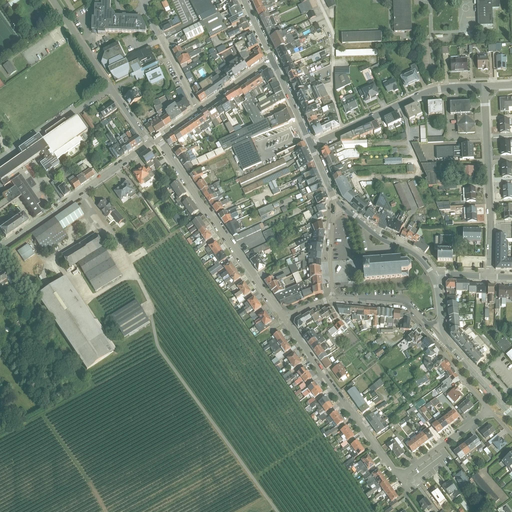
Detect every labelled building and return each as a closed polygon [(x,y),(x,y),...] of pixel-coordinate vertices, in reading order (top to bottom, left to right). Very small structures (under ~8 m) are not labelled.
[(2,0),(4,3),(3,4),(1,5),(5,10),(7,9),(10,6),(11,8),(20,1),(19,0),(2,0)] [(92,18),(92,27),(92,31),(98,32),(98,34),(106,35),(106,32),(115,32),(122,33),(131,33),(139,33),(146,34),(146,29),(140,17),(138,18),(126,17),(126,16),(123,16),(123,17),(115,17),(115,15),(111,11),(110,11),(111,3),(110,0),(95,0),(95,19),(92,18)] [(203,22),(217,15),(214,9),(213,8),(211,3),(210,0),(191,0),(196,8),(194,9),(198,18),(200,17),(203,22)] [(210,0),(211,3),(215,1),(215,2),(216,2),(217,3),(215,7),(213,8),(214,9),(217,8),(234,0),(210,0)] [(226,13),(239,7),(238,4),(237,5),(236,3),(236,2),(236,1),(235,0),(234,0),(217,8),(218,11),(224,9),(226,13)] [(259,0),(253,3),(257,12),(275,4),(274,1),(275,1),(274,0),(259,0)] [(333,0),(326,3),(329,9),(336,5),(333,0)] [(410,0),(393,0),(394,32),(412,32),(410,0)] [(166,1),(161,3),(164,9),(170,7),(166,1)] [(308,1),(302,4),(297,6),(302,16),(313,11),(308,1)] [(499,1),(477,2),(478,26),(493,26),(492,9),(500,9),(499,1)] [(275,4),(257,12),(259,17),(269,13),(268,10),(276,7),(275,4)] [(192,39),(197,37),(207,32),(210,38),(211,38),(224,31),(226,30),(228,29),(232,27),(233,30),(239,28),(241,27),(239,22),(245,19),(243,15),(239,7),(226,13),(221,16),(220,13),(217,15),(203,22),(183,31),(185,36),(182,38),(184,43),(192,39)] [(314,11),(307,14),(310,20),(316,17),(314,11)] [(269,13),(259,17),(262,23),(273,18),(279,15),(278,12),(270,15),(269,13)] [(165,25),(161,27),(164,32),(181,24),(178,16),(174,18),(175,20),(172,22),(171,20),(164,24),(165,25)] [(273,18),(262,23),(266,31),(270,29),(275,26),(277,26),(273,18)] [(241,27),(239,28),(241,34),(250,29),(247,24),(241,27)] [(270,39),(283,32),(279,25),(277,26),(275,26),(270,29),(266,31),(270,39)] [(310,26),(297,32),(299,37),(313,32),(310,26)] [(239,28),(233,30),(236,37),(242,34),(241,34),(239,28)] [(226,30),(224,31),(225,34),(227,38),(229,37),(230,39),(236,37),(233,30),(231,31),(230,29),(228,30),(228,29),(226,30)] [(294,43),(295,43),(289,29),(288,30),(283,32),(270,39),(272,42),(272,43),(273,45),(273,46),(274,47),(275,49),(276,51),(286,47),(294,43)] [(381,32),(342,34),(342,44),(382,43),(381,32)] [(243,42),(253,37),(252,33),(248,35),(247,34),(237,39),(236,40),(237,41),(239,41),(242,39),(243,42)] [(182,53),(192,48),(201,43),(198,38),(197,37),(192,39),(194,43),(181,50),(180,48),(179,48),(178,46),(172,49),(175,56),(182,53)] [(235,46),(238,52),(240,56),(246,53),(255,49),(258,47),(258,45),(253,37),(243,42),(240,44),(235,46)] [(286,47),(276,51),(281,61),(282,60),(289,57),(297,54),(299,53),(300,53),(299,52),(298,49),(301,48),(300,46),(307,43),(305,38),(301,39),(298,40),(299,41),(297,41),(295,43),(294,43),(286,47)] [(223,45),(217,49),(219,54),(226,51),(223,45)] [(105,54),(101,64),(109,76),(111,75),(112,74),(114,79),(116,82),(128,76),(129,74),(131,75),(130,77),(133,78),(133,79),(135,77),(137,81),(146,77),(146,78),(147,79),(147,81),(148,81),(151,86),(156,84),(159,84),(159,82),(165,79),(158,66),(159,63),(157,63),(153,54),(145,58),(139,61),(138,60),(128,65),(127,62),(126,62),(120,47),(105,54)] [(255,49),(246,53),(248,55),(249,57),(250,56),(254,54),(253,53),(259,49),(258,47),(255,49)] [(182,53),(175,56),(178,61),(182,59),(188,55),(194,52),(192,48),(182,53)] [(253,60),(256,64),(263,59),(263,58),(259,49),(253,53),(254,54),(250,56),(252,58),(250,59),(251,61),(253,60)] [(182,59),(178,61),(182,70),(187,67),(186,64),(187,63),(187,64),(191,62),(191,61),(190,60),(202,53),(200,50),(197,51),(194,52),(188,55),(182,59)] [(242,59),(243,61),(249,58),(249,57),(248,55),(246,53),(240,56),(242,59)] [(282,60),(281,61),(284,68),(292,65),(294,64),(303,60),(300,53),(299,53),(297,54),(289,57),(282,60)] [(478,57),(477,57),(478,69),(478,70),(483,70),(484,71),(489,70),(489,68),(488,68),(488,55),(486,55),(485,54),(482,54),(481,55),(477,55),(478,57)] [(506,56),(496,57),(497,70),(506,69),(505,61),(506,61),(506,56)] [(459,72),(459,58),(459,57),(451,57),(451,60),(451,73),(459,72)] [(243,61),(248,70),(254,66),(256,64),(253,60),(251,61),(250,59),(249,58),(243,61)] [(459,58),(459,72),(468,72),(467,58),(459,58)] [(231,67),(228,69),(235,79),(239,76),(241,75),(239,73),(241,72),(242,73),(246,71),(248,70),(243,61),(242,59),(238,62),(236,59),(229,64),(231,67)] [(9,61),(3,66),(10,76),(16,71),(9,61)] [(187,67),(182,70),(185,75),(191,72),(201,66),(202,65),(200,61),(194,64),(187,67)] [(223,73),(230,83),(235,79),(228,69),(225,63),(219,67),(223,73)] [(292,65),(284,68),(288,76),(300,70),(302,69),(305,68),(303,65),(296,68),(294,64),(292,65)] [(378,64),(371,68),(373,74),(381,70),(378,64)] [(407,74),(400,77),(405,88),(420,81),(417,74),(419,73),(418,70),(420,69),(418,64),(415,65),(411,67),(412,70),(406,72),(407,74)] [(364,82),(370,79),(368,73),(369,73),(366,65),(358,68),(364,82)] [(218,77),(225,86),(230,83),(223,73),(221,75),(217,69),(214,71),(218,77)] [(263,82),(266,88),(272,85),(271,82),(272,82),(275,80),(271,71),(268,70),(263,74),(262,75),(259,77),(263,82)] [(300,70),(288,76),(291,84),(299,80),(298,77),(302,75),(300,70)] [(191,72),(185,75),(188,80),(194,77),(191,72)] [(310,75),(309,75),(306,77),(303,78),(299,80),(291,84),(295,92),(316,83),(313,77),(315,77),(313,73),(311,74),(310,75)] [(210,79),(217,91),(225,86),(218,77),(217,77),(216,75),(210,79)] [(346,75),(335,75),(335,91),(335,92),(351,85),(350,83),(346,75)] [(245,102),(242,104),(242,106),(254,125),(265,120),(261,113),(257,106),(268,101),(265,96),(264,95),(264,94),(265,91),(264,89),(266,88),(263,82),(259,77),(247,85),(240,90),(246,100),(244,101),(245,102)] [(199,85),(207,98),(217,91),(210,79),(199,85)] [(387,81),(383,83),(388,93),(393,91),(394,92),(399,91),(393,79),(388,82),(387,81)] [(264,89),(265,91),(267,90),(268,92),(271,88),(278,85),(275,80),(272,82),(271,82),(272,85),(266,88),(264,89)] [(316,83),(295,92),(296,96),(323,85),(321,81),(316,83)] [(370,99),(370,100),(376,98),(376,97),(379,95),(373,82),(369,84),(370,87),(359,92),(361,98),(364,97),(366,101),(370,99)] [(207,98),(199,85),(192,89),(194,92),(196,96),(200,103),(207,98)] [(264,95),(265,96),(269,94),(271,93),(280,89),(278,85),(271,88),(268,92),(269,93),(264,95)] [(321,100),(328,97),(323,85),(296,96),(298,99),(300,105),(302,108),(318,101),(321,100)] [(132,92),(125,98),(130,106),(142,98),(135,87),(131,90),(132,92)] [(182,103),(177,107),(182,115),(187,112),(187,111),(191,108),(190,106),(185,98),(186,97),(181,88),(177,90),(176,90),(181,101),(182,103)] [(234,91),(242,104),(245,102),(244,101),(246,100),(240,90),(238,88),(234,91)] [(275,97),(282,93),(280,89),(271,93),(269,94),(272,99),(275,97)] [(230,93),(235,102),(238,107),(242,104),(234,91),(230,93)] [(226,100),(233,112),(236,110),(233,104),(235,102),(230,93),(224,97),(226,100)] [(257,106),(261,113),(285,101),(282,93),(275,97),(272,99),(268,101),(257,106)] [(342,100),(340,100),(346,114),(351,112),(350,111),(357,108),(352,95),(344,99),(342,100)] [(328,97),(321,100),(323,105),(325,108),(325,109),(325,108),(327,108),(334,105),(333,102),(331,102),(328,97)] [(511,98),(501,99),(501,111),(509,111),(509,108),(511,107),(511,98)] [(158,115),(165,127),(168,125),(172,123),(166,113),(162,115),(160,111),(164,109),(159,99),(157,100),(153,102),(155,107),(154,107),(158,115)] [(221,103),(219,105),(225,113),(226,115),(228,113),(230,115),(234,113),(233,112),(226,100),(221,103)] [(261,113),(265,120),(290,110),(288,107),(285,101),(261,113)] [(318,101),(302,108),(306,117),(322,110),(318,101)] [(455,103),(450,103),(451,115),(456,114),(459,117),(457,117),(458,125),(457,126),(458,127),(458,134),(466,134),(467,135),(467,134),(473,133),(474,133),(475,133),(474,132),(475,132),(475,126),(474,126),(475,125),(474,124),(474,118),(474,117),(473,117),(473,116),(472,117),(472,116),(473,114),(471,113),(471,114),(470,113),(470,110),(471,110),(471,106),(470,106),(469,102),(460,102),(460,101),(455,102),(455,103)] [(113,102),(99,112),(102,115),(99,117),(101,119),(103,118),(104,119),(118,109),(113,102)] [(442,102),(428,103),(428,115),(442,115),(442,102)] [(417,104),(404,109),(410,122),(423,116),(417,104)] [(166,113),(172,123),(182,115),(177,107),(175,105),(168,110),(168,111),(166,112),(166,113)] [(215,107),(220,116),(224,122),(227,120),(223,115),(225,113),(219,105),(215,107)] [(322,110),(306,117),(308,121),(316,118),(328,113),(329,113),(335,110),(334,105),(327,108),(325,108),(325,109),(322,110)] [(209,116),(212,122),(214,125),(216,128),(220,125),(216,119),(220,116),(215,107),(208,112),(206,110),(209,115),(209,116)] [(244,109),(238,112),(247,127),(252,125),(244,109)] [(206,120),(209,125),(212,122),(209,116),(209,115),(206,110),(201,113),(202,115),(206,120)] [(222,148),(224,151),(233,147),(243,171),(261,163),(251,139),(295,121),(290,110),(265,121),(254,125),(242,130),(235,134),(219,142),(222,148)] [(316,118),(308,121),(309,125),(319,121),(319,122),(324,121),(327,119),(327,120),(330,119),(337,116),(335,110),(329,113),(328,113),(316,118)] [(391,116),(394,124),(398,122),(401,121),(397,113),(391,116)] [(149,123),(145,126),(150,133),(151,134),(155,132),(156,133),(159,131),(165,127),(158,115),(151,120),(150,120),(149,121),(148,123),(149,123)] [(199,124),(203,129),(204,131),(210,127),(209,125),(206,120),(202,115),(196,120),(199,124)] [(21,155),(0,169),(0,181),(4,187),(11,182),(7,177),(40,154),(42,156),(43,155),(45,157),(43,158),(45,161),(40,165),(46,173),(51,180),(54,178),(57,176),(52,169),(59,164),(57,161),(62,156),(65,157),(68,155),(68,153),(80,144),(83,142),(81,139),(83,137),(85,139),(87,137),(84,134),(87,131),(77,117),(76,116),(71,120),(70,120),(69,119),(69,118),(68,119),(67,118),(64,120),(64,119),(45,133),(45,134),(47,137),(42,140),(37,144),(33,139),(30,141),(18,149),(21,155)] [(319,121),(309,125),(312,130),(312,131),(315,138),(320,136),(320,135),(331,130),(330,129),(331,129),(332,130),(334,129),(336,128),(338,127),(339,127),(339,126),(338,118),(337,116),(330,119),(327,120),(327,119),(324,121),(319,122),(319,121)] [(394,124),(391,116),(384,119),(388,127),(394,124)] [(88,118),(85,120),(92,130),(95,128),(91,123),(91,122),(88,118)] [(196,129),(200,134),(202,133),(201,131),(203,129),(199,124),(196,120),(192,123),(196,129)] [(370,125),(374,132),(374,133),(381,130),(377,122),(370,125)] [(187,126),(192,132),(194,135),(196,137),(195,134),(197,133),(198,136),(199,135),(202,140),(203,139),(200,134),(196,129),(192,123),(187,126)] [(234,132),(233,129),(230,123),(225,125),(230,134),(234,132)] [(362,129),(365,136),(374,132),(370,125),(362,129)] [(188,137),(192,142),(193,144),(196,143),(190,134),(192,132),(187,126),(183,129),(188,137)] [(233,129),(234,132),(235,134),(242,130),(240,126),(235,128),(233,129)] [(133,140),(137,146),(142,143),(141,141),(133,129),(130,131),(134,137),(133,138),(134,139),(133,140)] [(178,132),(185,141),(187,139),(190,143),(191,142),(192,142),(188,137),(183,129),(178,132)] [(353,133),(356,139),(359,137),(360,138),(365,136),(362,129),(353,133)] [(128,143),(132,150),(135,148),(137,146),(133,140),(134,139),(133,138),(129,132),(126,134),(129,138),(127,139),(129,142),(128,143)] [(180,144),(183,150),(185,148),(182,143),(185,141),(178,132),(174,135),(178,141),(179,142),(180,144)] [(124,154),(120,147),(111,133),(106,136),(111,143),(107,145),(110,150),(109,150),(116,161),(121,158),(121,157),(120,157),(124,154)] [(341,142),(352,142),(352,141),(356,139),(353,133),(341,139),(341,142)] [(168,137),(173,144),(178,141),(174,135),(173,134),(168,137)] [(124,145),(128,152),(129,152),(132,150),(128,143),(129,142),(127,139),(125,135),(122,137),(127,144),(125,145),(124,145)] [(120,147),(124,154),(128,152),(124,145),(125,145),(120,138),(120,137),(119,138),(117,139),(121,146),(120,147)] [(173,144),(168,137),(165,140),(172,149),(176,147),(177,146),(179,148),(173,151),(175,154),(180,151),(183,150),(180,144),(179,142),(176,144),(174,145),(173,144)] [(341,142),(345,150),(367,149),(367,148),(372,148),(372,144),(369,144),(369,142),(367,143),(367,141),(352,142),(341,142)] [(325,160),(345,151),(345,150),(341,142),(339,143),(321,151),(325,160)] [(300,152),(307,149),(304,143),(284,153),(286,156),(299,150),(299,152),(300,152)] [(422,165),(427,165),(427,164),(427,161),(426,162),(426,158),(425,158),(424,155),(423,155),(423,152),(422,152),(422,149),(420,149),(420,146),(419,146),(419,143),(412,143),(422,165)] [(459,147),(437,148),(437,159),(460,158),(460,159),(462,159),(462,160),(474,159),(474,158),(474,155),(473,144),(462,145),(459,145),(459,147)] [(180,151),(175,154),(178,158),(191,151),(197,148),(196,146),(190,149),(189,146),(185,148),(183,150),(180,151)] [(197,159),(184,166),(187,171),(193,168),(193,167),(213,159),(225,153),(224,151),(223,149),(222,148),(213,152),(197,159)] [(299,152),(293,155),(294,159),(297,158),(299,161),(296,162),(300,170),(313,164),(310,157),(308,152),(307,149),(300,152),(299,152)] [(345,151),(325,160),(329,169),(348,160),(350,160),(355,159),(360,159),(359,150),(349,150),(345,151)] [(149,151),(141,157),(150,168),(154,165),(157,170),(162,167),(156,159),(158,157),(155,152),(152,154),(149,151)] [(191,151),(178,158),(184,166),(197,159),(196,159),(191,151)] [(264,168),(238,180),(240,185),(286,164),(284,159),(279,161),(265,167),(264,168)] [(348,160),(329,169),(333,178),(348,171),(346,167),(348,164),(349,163),(351,162),(350,160),(348,160)] [(81,165),(90,179),(94,176),(90,169),(88,170),(84,164),(83,164),(81,165)] [(309,174),(316,171),(313,164),(300,170),(302,177),(309,174)] [(427,165),(422,165),(421,165),(427,178),(425,179),(429,187),(439,186),(442,186),(442,185),(442,183),(442,173),(436,173),(431,174),(430,173),(436,173),(436,164),(427,165)] [(82,175),(86,182),(90,179),(81,165),(78,167),(83,174),(82,175)] [(64,166),(58,171),(63,179),(70,175),(64,166)] [(133,173),(133,174),(133,175),(141,186),(144,184),(145,185),(152,180),(151,179),(155,177),(148,167),(145,169),(144,168),(139,171),(138,171),(137,170),(136,170),(135,170),(134,171),(133,172),(133,173)] [(193,168),(187,171),(190,175),(196,172),(193,167),(193,168)] [(196,172),(190,175),(193,180),(200,177),(203,175),(202,174),(209,171),(207,167),(196,172)] [(464,168),(462,168),(462,176),(464,176),(464,181),(474,181),(473,172),(475,172),(475,167),(464,168)] [(348,171),(333,178),(335,182),(349,176),(354,173),(355,173),(353,168),(348,171)] [(268,184),(275,181),(291,174),(288,169),(242,190),(245,195),(268,184)] [(511,169),(511,170),(502,171),(502,178),(511,177),(511,169)] [(309,174),(302,177),(293,181),(294,182),(297,181),(299,185),(318,176),(316,171),(309,174)] [(75,177),(80,186),(86,182),(82,175),(80,173),(75,177)] [(17,177),(37,205),(40,203),(21,175),(17,177)] [(80,186),(75,177),(74,176),(68,180),(75,190),(80,186)] [(318,176),(299,185),(300,187),(302,186),(303,190),(321,182),(318,176)] [(349,176),(335,182),(336,185),(337,185),(344,198),(347,202),(347,203),(350,205),(354,201),(356,202),(358,200),(360,201),(362,199),(364,197),(355,190),(349,176)] [(15,188),(21,197),(35,217),(42,212),(37,205),(17,177),(11,182),(15,188)] [(200,177),(193,180),(201,192),(211,186),(211,185),(208,187),(203,180),(200,177)] [(54,178),(51,180),(53,182),(63,198),(69,193),(64,185),(60,187),(54,178)] [(419,209),(424,207),(415,186),(417,185),(416,181),(413,182),(413,181),(412,181),(412,180),(409,180),(409,181),(408,181),(408,183),(419,209)] [(128,181),(114,192),(121,202),(129,196),(130,199),(137,195),(128,181)] [(175,193),(182,188),(178,181),(173,185),(171,183),(166,187),(168,189),(169,188),(170,190),(173,190),(175,193)] [(275,181),(268,184),(272,191),(278,188),(275,181)] [(63,198),(53,182),(51,184),(61,199),(63,198)] [(211,186),(201,192),(204,195),(210,192),(218,188),(217,188),(219,187),(222,185),(220,182),(211,186)] [(303,190),(300,191),(303,198),(307,196),(324,189),(323,189),(322,187),(323,186),(322,185),(321,184),(321,182),(303,190)] [(399,183),(394,185),(406,211),(407,212),(411,210),(399,183)] [(503,193),(511,192),(511,184),(502,185),(503,193)] [(337,185),(336,185),(343,199),(347,203),(347,202),(344,198),(337,185)] [(217,188),(218,188),(219,191),(220,192),(217,193),(212,196),(206,199),(209,203),(215,199),(222,196),(225,194),(221,186),(217,188)] [(21,197),(15,188),(3,196),(5,200),(9,205),(21,197)] [(178,204),(183,200),(181,198),(187,194),(182,188),(175,193),(177,196),(176,198),(177,200),(176,201),(177,203),(175,204),(176,205),(178,204)] [(312,200),(326,194),(324,189),(307,196),(309,202),(312,200)] [(391,219),(393,216),(394,214),(385,197),(382,196),(383,195),(384,195),(384,194),(383,194),(383,193),(382,193),(382,194),(381,194),(381,195),(382,196),(381,195),(380,197),(376,207),(380,208),(384,210),(385,208),(387,209),(386,213),(387,213),(386,217),(388,218),(391,219)] [(308,212),(325,204),(326,200),(328,199),(326,194),(312,200),(312,203),(312,204),(314,206),(307,209),(308,212)] [(215,199),(209,203),(212,207),(217,204),(215,201),(217,202),(221,201),(220,200),(223,198),(222,196),(215,199)] [(183,200),(178,204),(180,207),(181,206),(182,207),(185,208),(187,211),(195,206),(192,202),(190,198),(185,202),(183,200)] [(230,199),(213,208),(216,213),(223,209),(222,207),(231,202),(230,199)] [(354,201),(350,205),(361,215),(364,211),(365,209),(371,204),(368,200),(365,202),(362,199),(360,201),(358,200),(356,202),(354,201)] [(0,211),(9,205),(5,200),(0,203),(0,211)] [(105,200),(98,207),(104,215),(107,218),(107,217),(111,222),(114,219),(118,225),(124,220),(116,210),(115,211),(105,200)] [(55,218),(63,230),(84,216),(75,204),(55,218)] [(325,204),(308,212),(303,214),(306,221),(311,219),(313,223),(321,220),(323,219),(323,218),(324,217),(322,217),(321,214),(322,213),(327,211),(325,207),(327,205),(325,204)] [(364,211),(361,215),(364,217),(370,211),(371,209),(374,208),(371,204),(365,209),(364,211)] [(268,205),(255,211),(259,217),(271,211),(268,205)] [(195,206),(187,211),(186,212),(187,214),(187,216),(188,216),(189,217),(188,218),(190,221),(196,217),(194,214),(199,211),(196,208),(195,206)] [(221,220),(238,212),(240,211),(238,206),(218,216),(221,220)] [(370,211),(364,217),(366,219),(370,223),(374,217),(375,216),(372,213),(373,212),(375,213),(376,212),(376,211),(374,208),(371,209),(370,211)] [(381,218),(378,227),(385,231),(386,228),(390,221),(391,219),(388,218),(386,217),(387,213),(386,213),(387,209),(385,208),(384,210),(384,211),(381,218)] [(374,217),(370,223),(378,227),(381,218),(384,211),(382,210),(380,209),(378,214),(377,214),(376,216),(375,216),(374,217)] [(238,212),(221,220),(225,225),(226,224),(227,225),(229,224),(228,223),(232,221),(239,219),(238,216),(239,216),(238,215),(245,212),(245,210),(239,212),(238,212)] [(16,218),(0,229),(0,230),(5,237),(5,238),(6,237),(10,235),(11,234),(14,232),(15,231),(19,229),(20,228),(23,226),(24,225),(28,222),(29,222),(23,213),(16,218)] [(400,216),(393,231),(399,234),(404,226),(404,225),(402,224),(402,222),(401,222),(404,215),(402,213),(400,216)] [(177,215),(173,218),(178,224),(182,221),(177,215)] [(393,216),(391,219),(390,221),(386,228),(393,231),(400,216),(398,215),(397,218),(396,218),(393,216)] [(63,230),(55,218),(31,234),(44,253),(68,237),(63,230)] [(195,227),(203,222),(199,218),(186,227),(188,230),(194,225),(195,227)] [(313,235),(323,231),(321,220),(313,223),(308,225),(308,226),(305,227),(307,230),(309,229),(311,228),(313,235)] [(227,225),(225,226),(229,230),(233,237),(238,235),(236,232),(240,230),(236,221),(229,224),(227,225)] [(203,222),(195,227),(187,233),(188,236),(197,230),(199,232),(206,227),(203,222)] [(406,239),(413,227),(414,224),(411,222),(406,231),(405,230),(400,237),(405,240),(406,239)] [(238,235),(233,237),(236,241),(262,230),(261,229),(264,228),(263,224),(238,235)] [(206,227),(199,232),(193,236),(194,238),(196,237),(197,238),(199,236),(200,234),(202,237),(209,232),(206,227)] [(413,227),(406,239),(412,242),(419,231),(413,227)] [(268,243),(268,244),(278,239),(276,235),(274,236),(272,231),(271,229),(266,232),(263,233),(265,236),(268,243)] [(419,231),(412,242),(415,244),(414,247),(421,251),(425,254),(429,248),(426,246),(424,240),(420,238),(423,236),(421,230),(420,230),(419,231)] [(309,237),(303,240),(296,243),(298,247),(300,246),(310,240),(313,239),(324,240),(325,231),(323,231),(313,235),(309,237)] [(209,232),(202,237),(194,242),(196,245),(204,239),(206,242),(213,237),(209,232)] [(96,234),(61,255),(70,268),(77,264),(85,275),(96,292),(122,276),(96,234)] [(506,241),(506,239),(506,235),(496,235),(496,267),(496,270),(498,270),(505,270),(511,270),(511,261),(511,260),(508,260),(508,255),(508,242),(508,241),(506,241)] [(438,256),(438,261),(453,262),(453,256),(453,249),(442,249),(442,237),(438,237),(438,255),(438,256)] [(310,240),(300,246),(303,251),(308,249),(314,246),(323,246),(324,240),(313,239),(310,240)] [(208,254),(219,247),(216,241),(208,246),(209,247),(205,250),(208,254)] [(268,244),(268,243),(251,251),(251,252),(246,255),(248,258),(259,253),(270,247),(268,244)] [(35,254),(27,244),(17,252),(24,262),(35,254)] [(308,254),(322,255),(323,246),(314,246),(308,249),(308,254)] [(219,247),(208,254),(210,257),(212,255),(214,258),(223,252),(219,247)] [(223,252),(214,258),(213,259),(215,263),(214,264),(215,266),(208,271),(210,273),(220,266),(219,264),(227,258),(223,252)] [(259,253),(248,258),(249,258),(251,261),(250,261),(253,265),(254,265),(255,267),(255,268),(258,272),(266,267),(262,261),(263,261),(263,260),(263,259),(263,258),(262,258),(261,257),(260,257),(260,258),(258,256),(260,255),(259,253)] [(322,255),(308,254),(305,254),(305,253),(304,253),(301,253),(301,255),(301,256),(299,256),(298,258),(299,262),(303,261),(306,261),(314,261),(321,261),(322,255)] [(407,256),(363,260),(363,265),(364,275),(364,280),(408,277),(408,272),(409,272),(408,271),(411,269),(411,268),(411,265),(411,264),(410,264),(408,262),(407,262),(407,256)] [(306,261),(303,261),(303,271),(307,269),(314,268),(321,268),(321,261),(314,261),(306,261)] [(221,277),(234,267),(230,262),(223,267),(225,270),(217,276),(219,278),(221,277)] [(293,265),(289,267),(292,275),(299,272),(295,264),(293,265)] [(220,266),(210,273),(212,276),(223,268),(221,266),(220,266)] [(234,267),(221,277),(224,281),(238,272),(234,267)] [(313,279),(321,277),(321,268),(314,268),(307,269),(308,281),(313,279)] [(3,272),(0,273),(0,289),(6,286),(5,284),(9,282),(11,285),(14,289),(17,287),(14,283),(9,276),(6,278),(3,273),(3,272)] [(238,272),(224,281),(219,285),(220,287),(223,285),(227,283),(229,285),(227,286),(229,289),(231,288),(235,285),(233,282),(241,278),(238,272)] [(268,287),(282,280),(286,278),(284,273),(281,274),(281,276),(276,278),(276,279),(274,280),(273,277),(264,281),(268,287)] [(297,285),(303,283),(299,273),(293,275),(297,285)] [(65,276),(37,295),(86,370),(115,351),(65,276)] [(286,290),(274,295),(279,302),(322,286),(321,277),(313,279),(308,281),(303,283),(297,285),(286,290)] [(282,280),(268,287),(271,290),(272,290),(273,293),(274,295),(286,290),(285,287),(285,285),(284,283),(282,280)] [(456,292),(456,281),(448,281),(446,284),(447,292),(449,292),(449,296),(447,296),(447,303),(455,303),(455,302),(456,292)] [(235,296),(248,287),(244,282),(237,287),(239,290),(233,294),(235,296)] [(476,285),(476,294),(478,294),(482,294),(482,299),(482,303),(485,303),(486,285),(476,285)] [(322,286),(279,302),(281,305),(282,304),(283,305),(288,306),(294,304),(315,295),(323,294),(322,286)] [(248,287),(235,296),(240,304),(245,300),(243,298),(244,297),(252,292),(248,287)] [(245,311),(258,302),(254,297),(244,304),(246,307),(243,309),(245,311)] [(137,301),(111,316),(124,338),(150,322),(137,301)] [(243,313),(240,315),(241,317),(250,311),(250,312),(253,309),(255,312),(261,307),(258,302),(243,313)] [(318,312),(323,320),(327,318),(327,319),(330,317),(335,324),(339,322),(337,319),(338,317),(335,313),(334,310),(332,311),(331,309),(333,309),(331,307),(328,309),(328,308),(326,308),(324,309),(323,309),(318,312)] [(347,307),(347,315),(348,315),(351,316),(352,316),(353,321),(357,321),(355,316),(354,316),(354,313),(351,313),(351,307),(347,307)] [(355,316),(357,321),(358,323),(361,321),(361,320),(360,316),(358,316),(357,308),(351,307),(351,313),(354,313),(354,316),(355,316)] [(309,313),(313,321),(315,323),(317,322),(318,323),(323,320),(318,312),(317,310),(315,312),(316,313),(314,314),(314,313),(313,312),(312,312),(309,313)] [(385,310),(384,318),(387,318),(386,323),(389,324),(393,324),(394,311),(389,310),(385,310)] [(256,325),(268,317),(265,312),(258,317),(259,319),(254,322),(256,325)] [(400,312),(400,319),(402,319),(410,320),(410,318),(407,315),(403,312),(400,312)] [(298,318),(303,326),(304,325),(306,324),(307,325),(313,321),(309,313),(305,315),(305,314),(303,316),(302,317),(301,316),(298,318)] [(14,314),(12,315),(20,327),(22,325),(14,314)] [(268,317),(256,325),(255,326),(260,333),(269,326),(268,324),(272,322),(268,317)] [(303,326),(298,318),(295,320),(294,324),(304,337),(311,332),(310,330),(308,327),(304,329),(302,326),(303,326)] [(400,323),(400,324),(400,329),(400,330),(400,331),(404,331),(410,331),(410,330),(411,328),(409,327),(410,320),(402,319),(402,323),(400,323)] [(332,337),(334,340),(337,344),(340,347),(342,346),(336,338),(334,339),(334,338),(337,335),(336,333),(341,329),(343,332),(347,329),(341,322),(340,322),(328,332),(329,333),(332,337)] [(459,322),(449,323),(450,330),(460,329),(459,322)] [(460,329),(450,330),(451,337),(457,343),(463,350),(473,341),(471,338),(470,339),(469,338),(468,339),(463,333),(462,334),(461,332),(460,329)] [(318,336),(314,330),(311,332),(304,337),(308,343),(318,336)] [(269,345),(271,347),(283,338),(279,332),(272,337),(274,340),(268,343),(269,345)] [(310,347),(323,337),(324,337),(321,333),(318,336),(308,343),(310,347)] [(416,346),(423,341),(421,339),(422,339),(419,336),(416,333),(414,335),(413,333),(408,337),(409,337),(405,340),(408,343),(408,344),(410,344),(410,346),(411,346),(412,348),(416,346)] [(323,337),(310,347),(313,350),(320,345),(325,340),(323,337)] [(320,345),(313,350),(318,358),(325,352),(328,349),(329,350),(332,348),(331,347),(330,348),(329,346),(328,345),(326,342),(328,341),(330,340),(332,342),(334,340),(332,337),(329,339),(324,343),(324,344),(321,346),(320,345)] [(511,346),(505,337),(497,344),(505,353),(511,347),(511,346)] [(283,338),(271,347),(272,351),(273,354),(276,352),(282,348),(287,344),(283,338)] [(381,338),(376,341),(378,346),(384,343),(381,338)] [(423,341),(416,346),(418,348),(423,345),(427,349),(435,345),(428,338),(423,341)] [(473,341),(463,350),(477,366),(484,359),(482,357),(485,355),(473,341)] [(276,352),(273,354),(275,356),(282,351),(284,353),(291,349),(287,344),(282,348),(276,352)] [(381,348),(375,353),(377,357),(384,352),(381,348)] [(431,348),(425,352),(428,356),(431,357),(435,354),(431,348)] [(325,352),(318,358),(321,361),(327,357),(331,353),(329,351),(326,353),(325,352)] [(288,365),(298,358),(295,353),(286,359),(287,359),(284,361),(287,366),(288,365)] [(327,357),(321,361),(322,363),(324,366),(325,367),(326,368),(326,369),(332,365),(327,357)] [(434,369),(446,361),(444,357),(442,357),(437,360),(436,363),(432,362),(431,361),(431,358),(425,357),(424,364),(428,371),(429,372),(434,369)] [(298,358),(288,365),(291,370),(294,368),(294,369),(302,363),(298,358)] [(446,361),(434,369),(439,375),(435,378),(437,380),(444,375),(453,370),(450,367),(446,361)] [(421,362),(416,364),(419,371),(424,368),(421,362)] [(341,363),(332,370),(339,381),(341,379),(343,381),(347,378),(345,376),(347,375),(345,372),(346,371),(341,363)] [(292,374),(284,379),(288,384),(293,380),(295,383),(309,373),(305,367),(294,376),(292,374)] [(453,370),(444,375),(447,379),(455,374),(453,370)] [(309,373),(295,383),(292,384),(294,387),(303,381),(305,383),(312,378),(309,373)] [(430,373),(413,384),(415,388),(417,387),(417,388),(415,389),(418,393),(426,387),(427,388),(432,384),(430,381),(431,381),(429,378),(431,376),(432,375),(430,373)] [(455,374),(447,379),(447,380),(442,383),(444,385),(437,390),(439,394),(443,392),(444,393),(452,387),(450,385),(452,383),(451,381),(452,382),(458,377),(455,374)] [(373,385),(377,390),(384,384),(381,379),(373,385)] [(309,395),(319,387),(316,382),(302,392),(300,390),(294,393),(297,397),(302,393),(302,394),(305,398),(309,395)] [(351,398),(360,391),(356,386),(347,392),(351,398)] [(319,387),(309,395),(312,399),(308,402),(306,404),(308,407),(310,405),(316,401),(314,398),(323,392),(319,387)] [(448,396),(447,397),(453,404),(462,396),(458,392),(459,391),(456,388),(447,396),(448,396)] [(360,391),(351,398),(355,403),(364,397),(360,391)] [(364,397),(355,403),(359,409),(368,402),(365,399),(367,397),(365,396),(364,397)] [(368,402),(359,409),(363,414),(382,401),(379,396),(373,401),(373,402),(374,402),(373,403),(371,400),(368,402)] [(316,401),(310,405),(313,409),(317,406),(319,410),(330,402),(326,397),(318,403),(316,401)] [(433,405),(435,407),(440,403),(436,398),(431,402),(432,404),(433,405)] [(460,406),(458,408),(464,414),(466,412),(467,412),(468,410),(469,411),(473,407),(467,400),(465,402),(465,401),(460,406)] [(386,401),(376,408),(378,411),(387,404),(386,401)] [(330,402),(319,410),(317,411),(319,414),(320,416),(318,417),(320,420),(326,416),(324,414),(333,407),(330,402)] [(411,409),(407,412),(409,415),(417,410),(411,403),(408,405),(411,409)] [(418,413),(426,423),(429,421),(420,409),(417,411),(418,413)] [(311,419),(315,417),(314,415),(316,414),(315,411),(308,415),(311,419)] [(326,416),(320,420),(321,423),(324,421),(325,422),(329,419),(332,423),(340,416),(337,411),(333,414),(332,414),(329,416),(330,417),(327,418),(326,416)] [(370,424),(380,416),(381,416),(377,411),(366,419),(370,424)] [(448,414),(454,422),(459,418),(453,411),(449,414),(448,412),(447,413),(448,414)] [(426,423),(418,413),(416,414),(424,425),(426,423)] [(435,420),(443,430),(449,426),(443,419),(438,413),(433,417),(435,420)] [(443,419),(449,426),(454,422),(448,414),(443,419)] [(340,416),(332,423),(335,428),(337,427),(341,425),(340,424),(344,422),(340,416)] [(380,416),(370,424),(374,430),(386,421),(388,420),(387,418),(384,419),(384,418),(382,419),(380,416)] [(394,426),(398,423),(399,422),(398,420),(389,426),(391,428),(393,427),(394,426)] [(443,430),(435,420),(430,423),(438,434),(443,430)] [(386,421),(374,430),(378,435),(385,430),(384,429),(388,426),(387,424),(386,421)] [(484,431),(481,433),(486,440),(489,437),(491,439),(493,436),(492,435),(495,432),(490,425),(483,430),(484,431)] [(338,440),(351,431),(347,426),(340,431),(342,434),(336,438),(338,440)] [(421,431),(429,441),(434,438),(425,426),(420,430),(421,431)] [(332,434),(336,430),(335,428),(330,431),(330,430),(326,433),(323,429),(321,431),(323,434),(326,438),(327,437),(332,434)] [(343,448),(348,444),(346,441),(347,441),(354,436),(351,431),(338,440),(337,441),(338,443),(340,442),(341,445),(343,448)] [(398,437),(401,442),(403,440),(396,431),(394,433),(398,437)] [(417,437),(423,445),(429,441),(421,431),(418,433),(420,435),(417,437)] [(410,439),(418,450),(423,445),(417,437),(416,435),(410,439)] [(418,450),(410,439),(408,436),(407,438),(409,440),(405,443),(413,453),(418,450)] [(470,440),(477,450),(478,449),(477,448),(481,445),(475,436),(470,440)] [(401,442),(398,437),(386,445),(391,452),(392,451),(402,444),(401,442)] [(499,437),(492,443),(499,452),(508,444),(504,440),(503,441),(499,437)] [(464,444),(472,454),(477,450),(470,440),(464,444)] [(348,444),(343,448),(341,449),(342,452),(346,449),(350,454),(361,446),(358,441),(354,444),(353,443),(350,445),(351,446),(350,446),(348,444)] [(402,444),(392,451),(398,459),(401,456),(404,453),(401,450),(404,447),(402,444)] [(459,448),(467,459),(468,458),(472,455),(472,454),(464,444),(459,448)] [(361,446),(350,454),(353,458),(344,464),(346,467),(354,462),(355,461),(354,459),(365,451),(361,446)] [(467,459),(459,448),(454,452),(460,461),(463,464),(467,460),(467,459)] [(487,448),(484,451),(488,456),(488,455),(490,458),(493,456),(487,448)] [(511,471),(511,453),(503,461),(505,464),(504,465),(507,467),(509,470),(510,469),(511,471)] [(354,462),(346,467),(349,470),(353,467),(357,471),(372,461),(368,455),(358,464),(357,463),(356,464),(354,462)] [(372,461),(357,471),(358,473),(361,472),(362,471),(364,473),(362,474),(362,475),(364,477),(370,473),(368,471),(375,466),(372,461)] [(463,464),(460,466),(461,467),(466,474),(469,472),(463,464)] [(375,480),(382,475),(379,470),(372,475),(374,478),(375,480)] [(462,471),(455,476),(458,480),(457,481),(464,490),(466,490),(467,489),(468,488),(470,488),(473,486),(462,471)] [(472,479),(474,481),(494,504),(499,500),(477,474),(476,472),(474,474),(475,475),(471,478),(472,479)] [(375,488),(386,481),(382,475),(375,480),(368,485),(370,488),(375,484),(376,486),(374,487),(375,488)] [(375,488),(372,491),(366,495),(369,498),(375,494),(374,493),(381,488),(383,491),(391,486),(386,481),(375,488)] [(450,481),(442,486),(443,488),(453,501),(461,495),(450,481)] [(391,486),(383,491),(375,497),(377,500),(382,496),(384,499),(385,499),(395,492),(391,486)] [(434,496),(433,497),(440,507),(444,504),(443,502),(445,500),(438,490),(432,494),(434,496)] [(395,492),(385,499),(387,502),(390,500),(391,502),(389,504),(392,507),(398,503),(396,499),(398,497),(395,492)] [(468,492),(464,495),(471,504),(473,502),(475,501),(468,492)] [(426,498),(419,503),(422,507),(421,507),(424,511),(427,509),(429,511),(433,508),(431,506),(432,506),(426,498)] [(457,500),(464,509),(467,507),(460,498),(457,500)]
